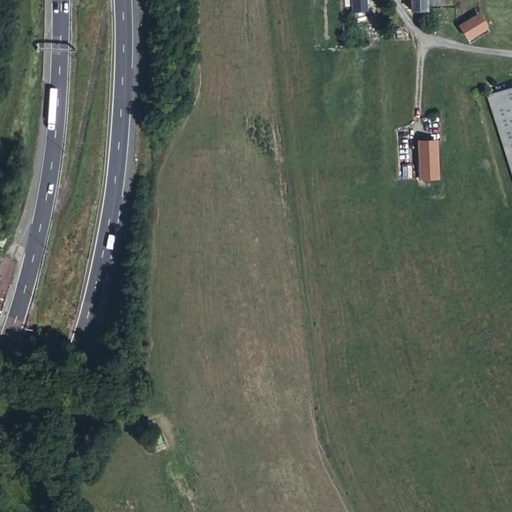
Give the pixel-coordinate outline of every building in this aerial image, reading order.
[(350,13),(365,12),(364,0),(349,0),(350,6),(350,13)] [(410,0),(411,10),(427,10),(426,0),(410,0)] [(366,24),(365,12),(350,13),(351,25),(366,24)] [(466,38),(484,25),(479,18),(460,30),(466,38)] [(486,28),(484,25),(466,38),(468,41),(486,28)] [(489,33),(486,28),(468,41),(470,45),(489,33)] [(511,84),(494,89),(511,154),(511,84)] [(436,179),(434,143),(434,141),(420,141),(423,180),(436,179)]
